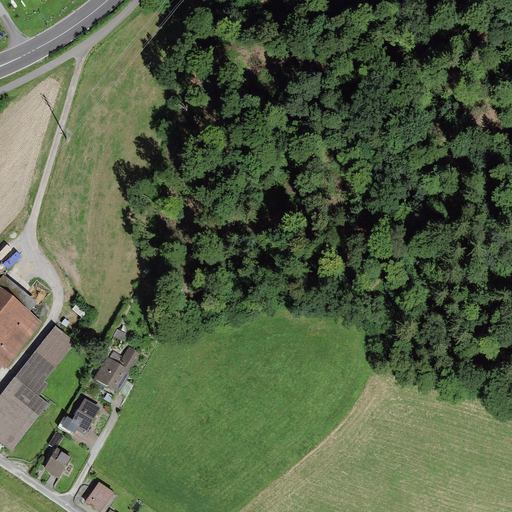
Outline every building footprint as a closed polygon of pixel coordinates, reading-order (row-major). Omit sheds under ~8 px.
[(0,294),(0,372),(1,373),(39,324),(0,294)] [(55,331),(0,403),(0,441),(13,451),(49,403),(38,395),(75,346),(55,331)] [(106,362),(97,380),(125,395),(131,385),(125,382),(139,356),(128,350),(118,369),(106,362)] [(65,420),(61,428),(72,434),(75,429),(85,435),(99,410),(86,402),(73,425),(65,420)] [(54,457),(46,471),(58,479),(70,460),(62,455),(59,460),(54,457)] [(99,511),(100,511),(113,495),(100,486),(88,503),(99,511)]
